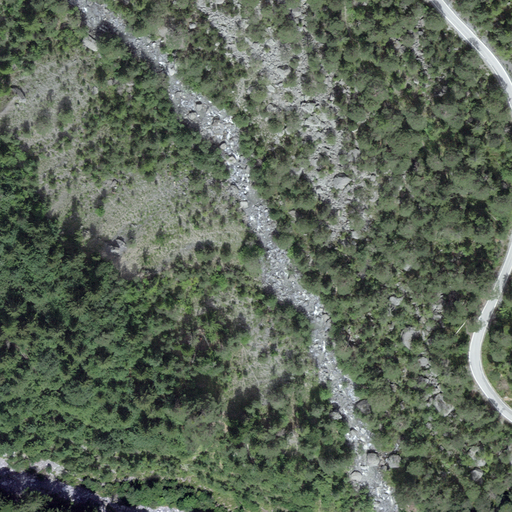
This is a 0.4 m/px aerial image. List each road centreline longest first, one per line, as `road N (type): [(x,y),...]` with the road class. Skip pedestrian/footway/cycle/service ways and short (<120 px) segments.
road 1 (unclassified): [(511,247),(473,361),(484,392),(511,418)]
road 2 (unclassified): [(434,0),(480,50),(511,102)]
